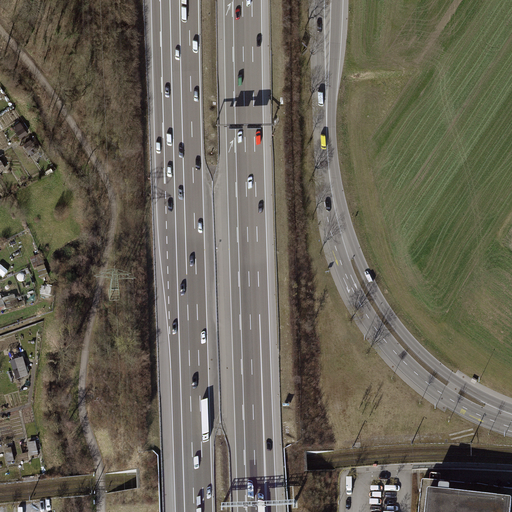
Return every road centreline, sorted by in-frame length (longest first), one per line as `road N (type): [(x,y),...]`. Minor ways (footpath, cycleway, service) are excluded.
road 1 (motorway): [(179,0),(194,511)]
road 2 (secondary): [(511,419),(421,368),(356,277),(328,166),(327,0)]
road 3 (motorway): [(255,314),(247,0)]
road 4 (motorway): [(273,511),(255,314)]
road 5 (motorway): [(256,511),(255,314)]
